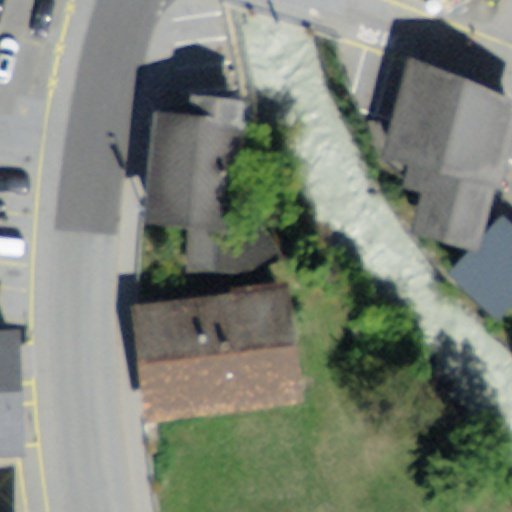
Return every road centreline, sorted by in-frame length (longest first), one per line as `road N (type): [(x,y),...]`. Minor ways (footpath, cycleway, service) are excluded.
road 1 (tertiary): [(133,0),(109,93),(93,254),(97,416),(114,511)]
road 2 (residential): [(330,0),(511,69)]
